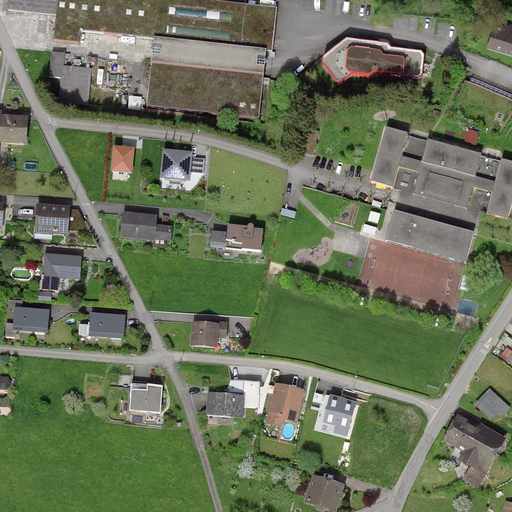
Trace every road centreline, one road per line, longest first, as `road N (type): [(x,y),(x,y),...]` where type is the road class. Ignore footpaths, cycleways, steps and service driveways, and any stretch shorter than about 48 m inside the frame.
road 1 (residential): [(0,31),(165,357)]
road 2 (residential): [(165,357),(304,372),(443,414)]
road 3 (residential): [(290,19),(441,48),(511,74)]
road 4 (residential): [(0,349),(165,357)]
road 5 (tertiary): [(511,304),(443,414)]
